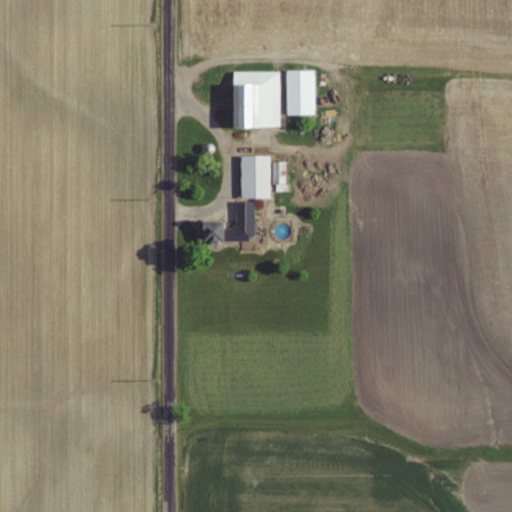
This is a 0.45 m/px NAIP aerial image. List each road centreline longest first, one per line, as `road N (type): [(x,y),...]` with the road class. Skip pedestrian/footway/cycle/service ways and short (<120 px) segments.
road 1 (tertiary): [(170,511),(168,0)]
road 2 (residential): [(169,216),(214,212),(226,198),(227,156),(201,109)]
